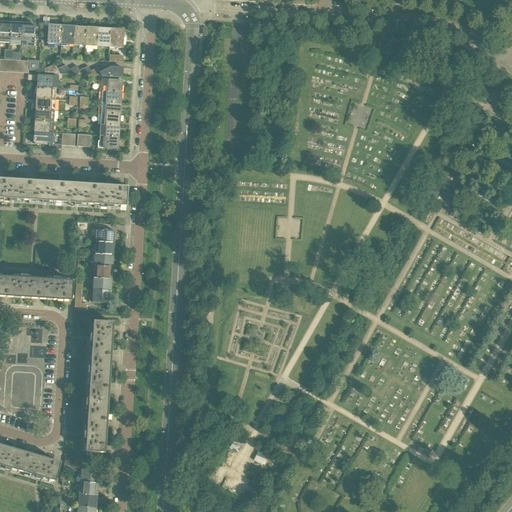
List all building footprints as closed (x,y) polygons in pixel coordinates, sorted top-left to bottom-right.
[(0,42),(9,43),(9,40),(10,23),(0,22),(0,42)] [(9,40),(21,41),(22,24),(10,23),(9,40)] [(22,41),(21,46),(26,46),(34,47),(35,40),(34,40),(35,25),(22,24),(21,41),(22,41)] [(48,44),(61,44),(62,26),(49,26),(48,33),(47,33),(46,41),(48,41),(48,44)] [(61,44),(72,45),(74,27),(62,26),(61,44)] [(72,45),(84,46),(85,28),(74,27),(72,45)] [(92,49),(96,50),(97,29),(85,28),(84,46),(92,46),(92,49)] [(97,29),(96,50),(100,50),(100,47),(108,47),(109,29),(97,29)] [(123,30),(109,29),(108,47),(122,48),(122,45),(124,45),(124,38),(123,38),(123,30)] [(8,59),(8,60),(11,61),(16,61),(20,61),(20,57),(12,56),(12,53),(12,51),(8,50),(8,59)] [(28,69),(28,70),(38,71),(38,67),(38,63),(28,62),(28,64),(28,69)] [(44,70),(44,73),(52,74),(57,74),(56,70),(57,70),(55,65),(44,70)] [(57,74),(58,74),(68,75),(66,71),(68,70),(66,66),(57,70),(56,70),(57,74)] [(68,75),(79,76),(77,72),(79,71),(77,66),(68,70),(66,71),(68,75)] [(79,76),(90,76),(89,72),(90,72),(88,67),(79,71),(77,72),(79,76)] [(89,72),(90,76),(93,77),(101,77),(99,73),(101,72),(99,68),(90,72),(89,72)] [(101,77),(118,78),(122,78),(122,68),(111,68),(109,68),(101,72),(99,73),(101,77)] [(52,74),(52,77),(48,77),(48,76),(44,76),(44,77),(38,76),(37,88),(54,89),(54,84),(57,84),(58,74),(57,74),(52,74)] [(102,92),(105,92),(121,93),(122,81),(118,81),(118,78),(101,77),(93,77),(93,80),(97,81),(97,80),(102,80),(102,87),(103,87),(102,92)] [(36,95),(35,99),(53,100),(54,89),(37,88),(36,95)] [(105,92),(104,103),(121,104),(121,101),(121,93),(105,92)] [(36,102),(36,110),(52,111),(53,100),(35,99),(35,102),(36,102)] [(104,103),(103,114),(120,115),(120,108),(121,108),(121,104),(104,103)] [(34,118),(34,121),(52,122),(52,111),(36,110),(35,118),(34,118)] [(103,123),(102,125),(120,126),(120,123),(119,123),(120,115),(103,114),(103,123)] [(35,125),(34,132),(51,133),(52,122),(34,121),(34,125),(35,125)] [(102,125),(102,137),(118,138),(119,130),(120,130),(120,126),(102,125)] [(34,132),(33,144),(40,144),(40,145),(43,145),(48,145),(53,146),(54,139),(53,139),(53,134),(51,133),(34,132)] [(118,138),(102,137),(102,142),(98,141),(97,148),(104,149),(104,148),(108,148),(108,149),(112,150),(112,149),(117,149),(118,138)] [(28,204),(30,182),(24,181),(16,181),(16,180),(15,180),(11,180),(11,181),(4,180),(0,180),(0,202),(7,203),(10,203),(14,203),(28,204)] [(61,206),(62,184),(56,183),(48,183),(48,182),(47,182),(44,182),(43,182),(43,183),(35,182),(30,182),(28,204),(42,205),(46,205),(61,206)] [(426,191),(436,197),(441,188),(431,182),(426,191)] [(79,207),(93,208),(94,186),(89,185),(81,185),(81,184),(80,184),(76,184),(75,184),(75,185),(67,184),(62,184),(61,206),(75,207),(78,207),(79,207)] [(94,186),(93,208),(107,209),(110,209),(111,209),(126,210),(127,188),(124,188),(119,187),(113,187),(112,186),(108,186),(108,187),(100,186),(94,186)] [(96,230),(95,243),(113,244),(114,231),(96,230)] [(95,243),(95,255),(113,256),(113,244),(95,243)] [(95,255),(94,267),(112,268),(113,256),(95,255)] [(94,267),(93,278),(111,279),(112,268),(94,267)] [(7,275),(6,298),(11,298),(19,298),(19,299),(20,299),(23,299),(24,299),(33,299),(38,299),(39,277),(25,276),(24,276),(21,276),(7,275)] [(54,278),(39,277),(38,299),(43,300),(52,300),(52,301),(55,301),(56,301),(57,301),(63,301),(71,302),(72,279),(58,278),(57,278),(54,278)] [(93,278),(93,291),(110,292),(111,279),(93,278)] [(75,302),(74,310),(86,310),(86,304),(80,304),(81,290),(75,289),(75,302)] [(110,292),(93,291),(92,297),(89,296),(89,303),(110,304),(110,292)] [(89,341),(88,355),(110,356),(111,350),(111,342),(112,338),(112,337),(112,331),(112,326),(112,323),(90,322),(89,341)] [(86,387),(108,388),(109,383),(109,375),(109,374),(110,370),(110,369),(110,361),(110,356),(88,355),(87,373),(86,387)] [(84,420),(106,421),(107,415),(107,407),(107,406),(108,402),(108,394),(108,388),(86,387),(85,405),(84,420)] [(106,426),(106,421),(84,420),(83,438),(82,445),(82,452),(104,453),(105,451),(105,446),(105,439),(106,435),(106,434),(106,426)] [(9,472),(22,476),(28,454),(23,453),(16,450),(15,450),(11,449),(3,447),(0,445),(0,469),(5,471),(9,472)] [(28,454),(22,476),(36,480),(39,481),(40,481),(54,485),(60,463),(53,461),(47,459),(46,459),(45,459),(42,458),(34,456),(28,454)] [(77,458),(65,458),(64,470),(76,470),(77,458)] [(81,470),(80,483),(98,484),(99,472),(81,470)] [(80,483),(79,495),(97,496),(98,484),(80,483)] [(79,495),(77,506),(95,508),(97,496),(79,495)]
